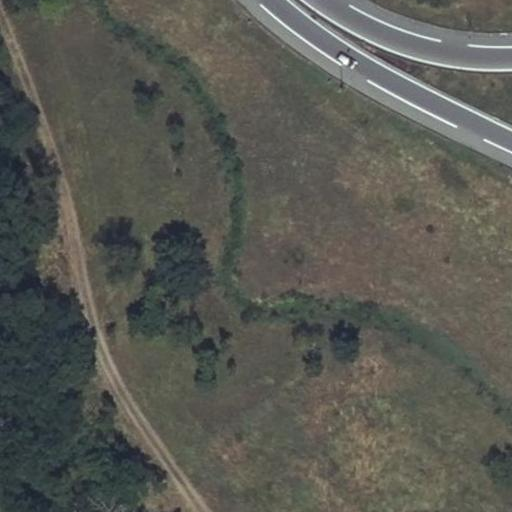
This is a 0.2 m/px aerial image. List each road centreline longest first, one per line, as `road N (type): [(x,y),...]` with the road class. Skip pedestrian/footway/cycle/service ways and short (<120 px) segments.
road 1 (track): [(6,0),(139,396),(216,511)]
road 2 (trunk): [(272,0),(421,98),(511,141)]
road 3 (motorway): [(511,57),(439,53),(327,0)]
